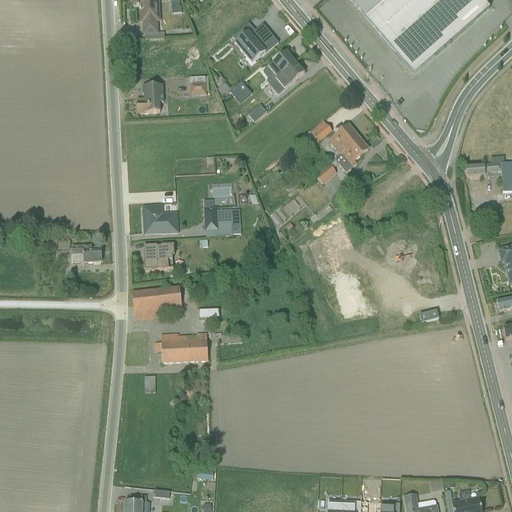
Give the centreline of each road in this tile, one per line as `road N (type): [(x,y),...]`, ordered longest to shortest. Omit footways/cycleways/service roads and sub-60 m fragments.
road 1 (residential): [(121,308),(106,0)]
road 2 (primary): [(511,469),(447,206),(430,177)]
road 3 (secondary): [(420,164),(281,0)]
road 4 (residential): [(103,511),(121,308)]
road 5 (unclassified): [(0,307),(121,308)]
